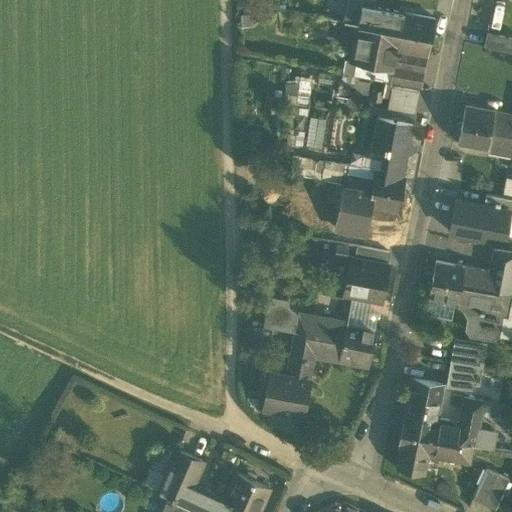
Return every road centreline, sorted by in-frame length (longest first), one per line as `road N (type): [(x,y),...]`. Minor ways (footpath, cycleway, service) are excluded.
road 1 (residential): [(337,477),(370,433),(397,355),(464,0)]
road 2 (track): [(227,0),(235,433)]
road 3 (track): [(235,433),(0,328)]
